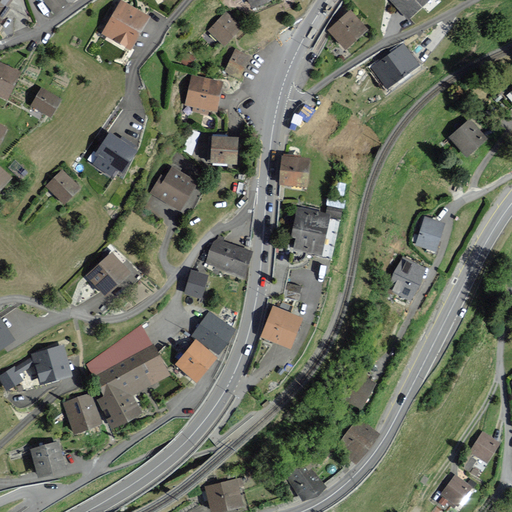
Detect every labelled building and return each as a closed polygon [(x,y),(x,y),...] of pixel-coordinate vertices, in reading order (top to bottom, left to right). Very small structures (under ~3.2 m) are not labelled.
[(0,0),(0,23),(10,8),(7,7),(11,0),(0,0)] [(68,1),(66,0),(43,0),(55,13),(68,1)] [(150,16),(121,0),(120,0),(102,32),(132,49),(150,16)] [(270,0),(247,0),(252,9),(270,0)] [(429,0),(394,0),(410,17),(429,0)] [(370,31),(349,9),(327,29),(348,51),(370,31)] [(244,29),(227,11),(209,29),(226,47),(244,29)] [(417,65),(403,45),(374,67),(388,86),(417,65)] [(251,56),(235,48),(224,70),(240,78),(251,56)] [(21,72),(0,62),(0,96),(8,100),(21,72)] [(224,83),(194,76),(188,103),(218,110),(224,83)] [(62,99),(41,87),(31,104),(52,117),(62,99)] [(485,138),(470,122),(453,137),(468,153),(485,138)] [(137,150),(109,132),(95,154),(98,156),(92,165),(113,177),(118,169),(123,172),(137,150)] [(239,137),(213,135),(211,161),(237,163),(239,137)] [(310,158),(283,155),(280,184),(307,187),(310,158)] [(173,165),(167,175),(162,172),(151,192),(183,211),(200,181),(173,165)] [(0,191),(12,178),(0,166),(0,191)] [(81,187),(62,169),(46,185),(64,204),(81,187)] [(327,212),(296,206),(291,236),(297,237),(295,251),(326,256),(333,215),(344,217),(345,209),(328,206),(327,212)] [(443,223),(425,218),(417,244),(435,250),(443,223)] [(224,237),(217,235),(207,263),(245,276),(253,251),(223,241),(224,237)] [(130,273),(112,253),(88,275),(106,294),(130,273)] [(424,269),(403,259),(389,290),(410,299),(424,269)] [(209,275),(191,269),(184,292),(202,298),(209,275)] [(303,317),(273,305),(261,336),(291,347),(303,317)] [(237,330),(209,311),(192,335),(220,354),(237,330)] [(0,349),(15,340),(0,317),(0,349)] [(132,393),(169,375),(144,325),(88,364),(100,387),(123,375),(132,393)] [(217,357),(195,339),(176,364),(198,381),(217,357)] [(22,380),(18,374),(34,364),(40,384),(72,375),(63,344),(31,354),(32,358),(16,368),(15,367),(0,376),(8,388),(22,380)] [(113,426),(141,412),(132,393),(123,375),(100,387),(105,396),(99,399),(105,409),(108,407),(113,417),(109,419),(113,426)] [(377,383),(366,377),(357,392),(351,389),(345,399),(361,409),(377,383)] [(102,423),(91,392),(63,403),(75,433),(102,423)] [(376,432),(359,420),(338,447),(355,459),(376,432)] [(498,443),(483,433),(472,450),(488,460),(498,443)] [(65,468),(58,443),(32,450),(40,476),(65,468)] [(324,486),(308,460),(287,472),(303,498),(324,486)] [(470,486),(455,475),(442,493),(457,504),(470,486)] [(242,477),(239,478),(206,485),(212,511),(214,511),(244,505),(240,488),(244,487),(242,477)]
